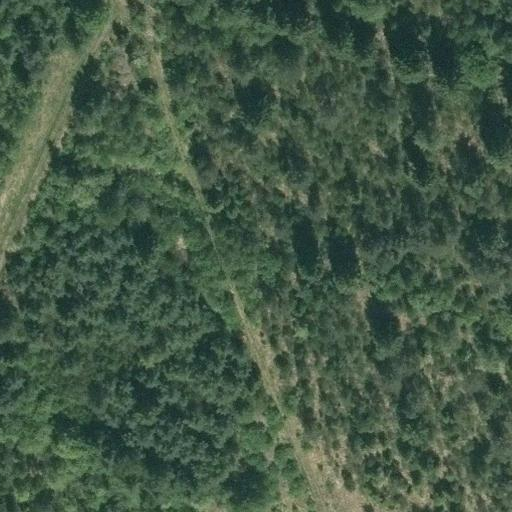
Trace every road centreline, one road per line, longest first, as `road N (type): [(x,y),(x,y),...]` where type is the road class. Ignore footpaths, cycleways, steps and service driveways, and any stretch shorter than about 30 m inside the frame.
road 1 (track): [(326,511),(137,0)]
road 2 (track): [(0,221),(99,0)]
